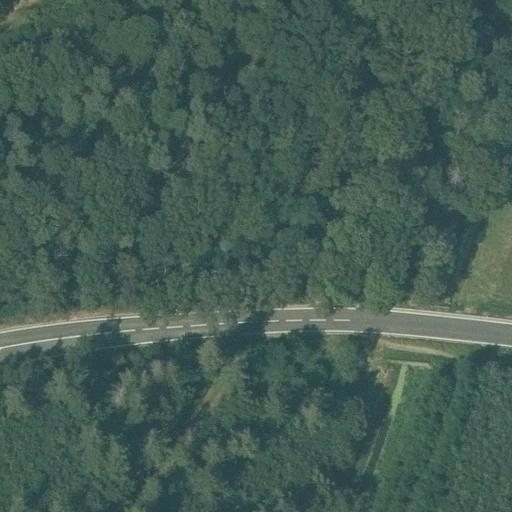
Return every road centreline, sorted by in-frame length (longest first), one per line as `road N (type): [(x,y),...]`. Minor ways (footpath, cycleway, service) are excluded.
road 1 (secondary): [(0,348),(322,318),(511,334)]
road 2 (unknown): [(511,372),(327,333),(322,318)]
